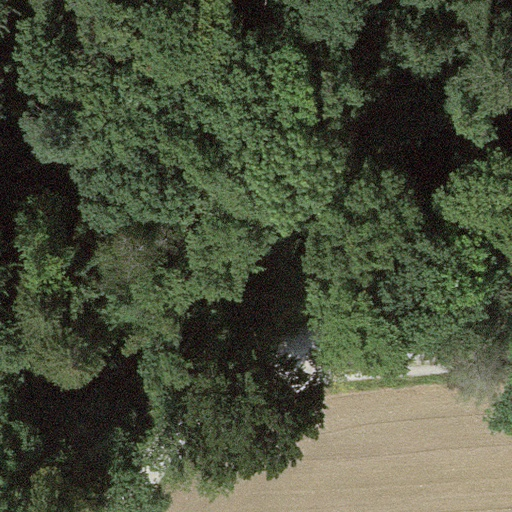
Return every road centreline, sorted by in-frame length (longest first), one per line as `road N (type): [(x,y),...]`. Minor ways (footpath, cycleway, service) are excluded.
road 1 (track): [(511,348),(253,365),(210,399),(172,445),(132,511)]
road 2 (track): [(253,365),(511,260)]
